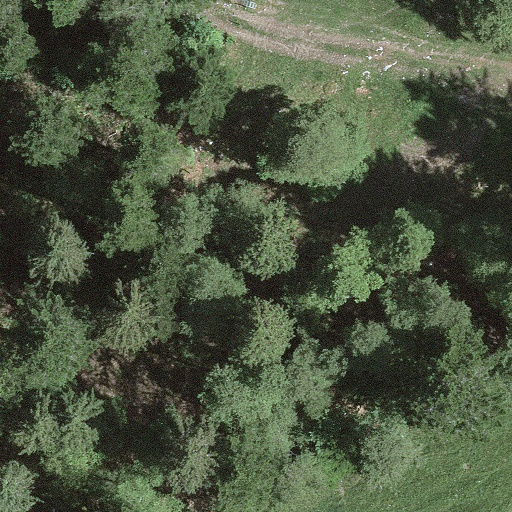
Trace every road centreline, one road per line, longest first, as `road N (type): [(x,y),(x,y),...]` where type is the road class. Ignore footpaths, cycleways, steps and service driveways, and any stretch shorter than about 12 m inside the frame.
road 1 (track): [(511,427),(402,511)]
road 2 (track): [(396,0),(511,51)]
